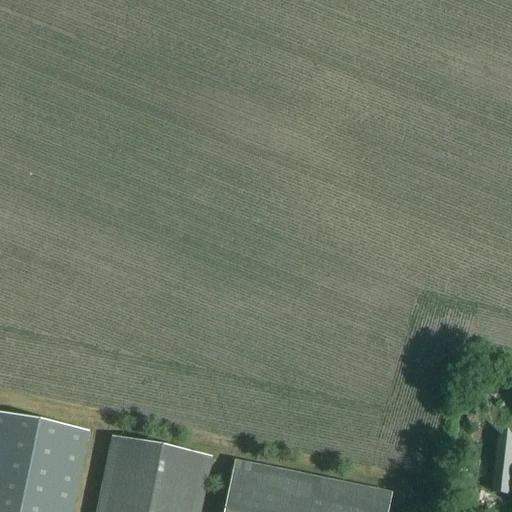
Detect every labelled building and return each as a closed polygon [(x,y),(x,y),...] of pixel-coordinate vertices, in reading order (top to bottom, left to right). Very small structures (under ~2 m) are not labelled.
[(0,511),(72,511),(89,435),(0,416),(0,511)] [(96,511),(200,511),(211,460),(112,439),(96,511)] [(511,452),(511,442),(497,441),(492,492),(507,494),(511,452)] [(234,465),(224,511),(388,511),(392,497),(234,465)] [(463,511),(467,473),(453,472),(449,511),(463,511)]
